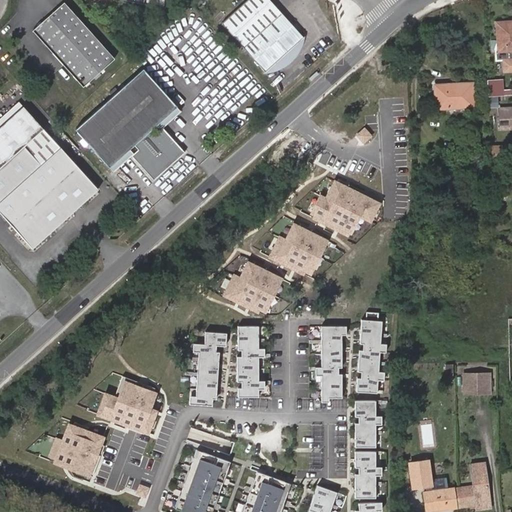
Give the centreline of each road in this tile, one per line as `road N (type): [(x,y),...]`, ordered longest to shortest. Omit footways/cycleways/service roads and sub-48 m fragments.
road 1 (residential): [(0,374),(405,10)]
road 2 (residential): [(0,463),(129,511)]
